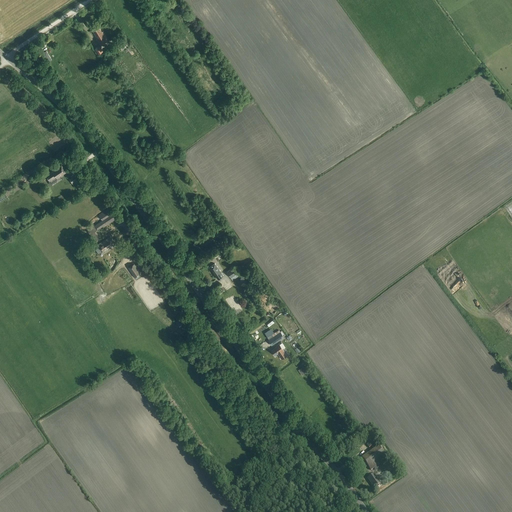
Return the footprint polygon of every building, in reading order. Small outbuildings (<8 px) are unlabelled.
[(101,46),(109,40),(103,31),(102,32),(98,26),(92,30),(97,38),(96,38),(101,46)] [(124,39),(117,44),(121,49),(128,44),(124,39)] [(95,49),(99,54),(104,51),(100,46),(95,49)] [(52,171),(48,174),(46,175),(50,181),(56,177),(57,179),(66,172),(61,165),(52,171)] [(78,173),(70,179),(74,185),(82,179),(78,173)] [(94,227),(97,230),(103,226),(104,227),(116,218),(109,208),(99,216),(102,221),(94,227)] [(102,242),(97,245),(99,246),(101,250),(102,252),(103,252),(107,249),(107,250),(116,244),(110,237),(102,242)] [(217,248),(209,254),(211,258),(219,253),(217,248)] [(134,278),(141,274),(135,264),(128,268),(134,278)] [(212,270),(217,277),(218,279),(223,276),(215,264),(209,268),(211,271),(212,270)] [(227,272),(231,277),(236,274),(232,268),(227,272)] [(272,345),(284,337),(280,332),(268,340),(272,345)] [(275,356),(278,354),(282,359),(287,355),(283,350),(283,349),(285,347),(282,343),(279,344),(276,346),(277,347),(271,351),(275,356)] [(371,471),(387,459),(378,447),(362,458),(371,471)] [(375,490),(381,486),(373,475),(367,479),(375,490)]
